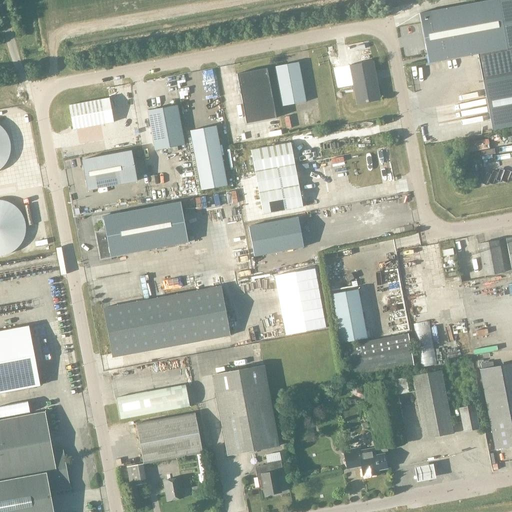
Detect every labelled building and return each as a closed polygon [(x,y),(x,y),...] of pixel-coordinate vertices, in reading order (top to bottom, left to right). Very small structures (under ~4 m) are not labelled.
[(196,0),(154,0),(163,43),(203,35),(196,0)] [(511,0),(491,0),(419,14),(428,63),(477,54),(492,130),(511,126),(511,0)] [(353,85),(356,105),(380,100),(372,61),(333,68),(337,88),(353,85)] [(298,63),(274,67),(282,107),(305,102),(298,63)] [(236,74),(246,124),(276,118),(266,68),(236,74)] [(439,138),(490,131),(487,104),(469,106),(468,102),(484,100),(481,77),(466,79),(467,86),(454,88),(457,106),(435,109),(439,138)] [(73,130),(113,122),(109,98),(69,106),(73,130)] [(122,99),(123,109),(131,108),(130,98),(122,99)] [(147,111),(155,151),(184,145),(177,105),(147,111)] [(190,131),(201,190),(227,185),(216,126),(190,131)] [(291,142),(251,150),(263,214),(302,207),(291,142)] [(87,190),(137,181),(131,151),(81,160),(87,190)] [(335,164),(326,164),(327,178),(336,177),(335,164)] [(0,254),(1,254),(3,254),(6,253),(8,252),(10,250),(12,249),(15,247),(17,244),(18,242),(20,240),(21,237),(22,235),(22,233),(23,230),(23,227),(23,224),(22,222),(22,219),(21,216),(19,214),(18,211),(17,209),(15,207),(13,205),(10,203),(8,202),(5,201),(3,200),(0,199),(0,254)] [(187,242),(180,202),(115,214),(102,216),(105,232),(96,233),(101,259),(123,254),(187,242)] [(201,204),(203,216),(212,215),(210,202),(201,204)] [(248,227),(254,257),(303,247),(298,217),(248,227)] [(484,277),(504,273),(498,241),(478,245),(484,277)] [(314,271),(276,279),(286,334),(325,328),(314,271)] [(372,276),(384,320),(402,315),(391,271),(372,276)] [(221,286),(102,308),(112,358),(230,336),(221,286)] [(226,305),(234,303),(231,289),(223,291),(226,305)] [(332,294),(341,344),(366,339),(357,289),(332,294)] [(434,363),(426,324),(413,327),(421,365),(434,363)] [(29,326),(0,331),(0,392),(40,385),(29,326)] [(344,346),(349,376),(413,363),(408,334),(344,346)] [(455,354),(463,354),(463,339),(455,339),(455,354)] [(511,364),(479,371),(495,452),(511,448),(511,364)] [(263,366),(213,375),(228,455),(278,446),(263,366)] [(423,440),(453,434),(441,372),(411,377),(423,440)] [(386,447),(406,443),(396,395),(407,393),(405,378),(394,380),(364,386),(376,449),(377,449),(386,447)] [(120,420),(189,407),(185,385),(116,397),(120,420)] [(408,396),(401,399),(404,405),(410,403),(408,396)] [(463,432),(479,429),(474,407),(459,410),(463,432)] [(0,511),(53,511),(50,493),(70,489),(63,449),(52,451),(45,412),(0,419),(0,511)] [(195,414),(136,424),(143,464),(202,454),(195,414)] [(411,429),(412,435),(407,435),(408,446),(421,444),(419,428),(411,429)] [(387,469),(384,455),(387,454),(386,447),(377,449),(378,456),(375,457),(374,449),(360,452),(359,448),(342,451),(345,470),(360,467),(362,478),(379,475),(378,471),(387,469)] [(209,493),(201,454),(196,455),(200,474),(198,475),(202,494),(209,493)] [(262,474),(266,495),(280,493),(277,475),(283,474),(281,460),(267,463),(269,473),(262,474)] [(432,467),(413,471),(416,485),(434,482),(432,467)] [(178,478),(164,481),(167,501),(182,498),(178,478)]
